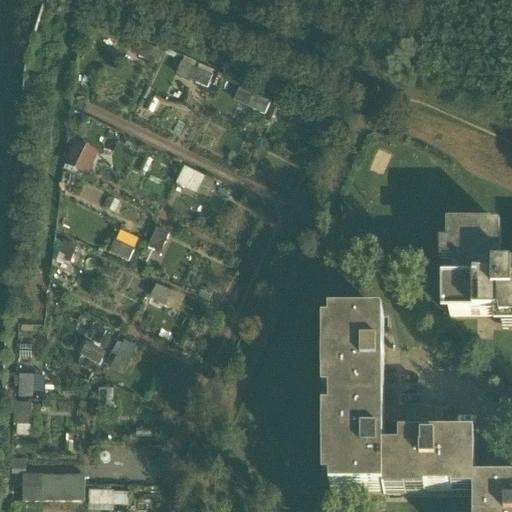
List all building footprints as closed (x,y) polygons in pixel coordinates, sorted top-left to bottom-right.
[(131,54),(151,63),(157,52),(137,42),(131,54)] [(213,78),(182,63),(177,74),(207,89),(213,78)] [(269,104),(240,90),(234,102),(264,117),(269,104)] [(334,134),(312,123),(307,134),(325,143),(323,147),(327,149),(334,134)] [(75,145),(65,166),(88,176),(97,155),(75,145)] [(185,169),(178,184),(199,194),(206,179),(185,169)] [(207,179),(202,196),(212,198),(216,182),(207,179)] [(511,271),(500,271),(500,227),(448,227),(448,258),(454,258),(454,273),(461,273),(461,287),(451,287),(451,318),(500,318),(500,325),(511,324),(511,271)] [(170,235),(159,230),(150,248),(161,253),(170,235)] [(116,243),(110,255),(128,264),(134,251),(116,243)] [(65,244),(58,262),(69,267),(76,249),(65,244)] [(174,295),(157,287),(152,298),(169,306),(174,295)] [(383,319),(331,319),(331,357),(324,357),(324,382),(331,382),(331,406),(384,406),(383,319)] [(107,355),(87,345),(81,356),(101,366),(107,355)] [(125,345),(117,362),(128,367),(136,351),(125,345)] [(45,379),(22,378),(21,399),(34,399),(34,392),(44,393),(45,379)] [(114,391),(99,391),(97,412),(113,413),(114,391)] [(33,428),(34,407),(17,406),(17,428),(33,428)] [(384,406),(331,406),(331,431),(324,431),(324,456),(331,456),(331,494),(384,493),(384,487),(384,452),(384,406)] [(474,439),(399,439),(399,452),(384,452),(384,487),(425,487),(425,492),(452,492),(452,487),(474,487),(474,484),(474,439)] [(23,504),(85,504),(85,481),(24,481),(23,504)] [(511,511),(511,483),(474,484),(474,487),(474,511),(511,511)] [(128,493),(90,493),(89,511),(114,511),(114,509),(128,509),(128,493)]
